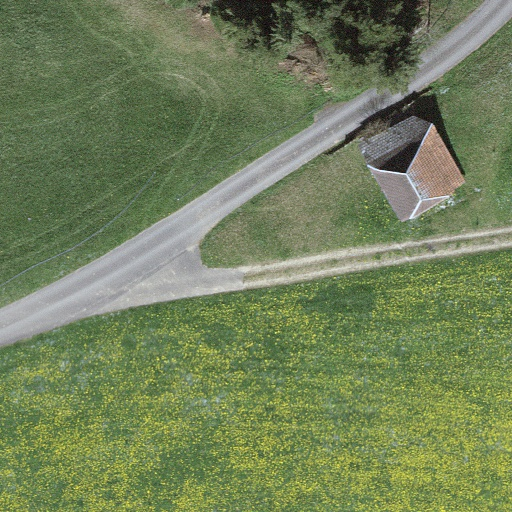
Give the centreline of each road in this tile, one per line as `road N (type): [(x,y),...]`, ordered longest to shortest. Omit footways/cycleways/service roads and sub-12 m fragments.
road 1 (track): [(0,322),(80,287),(502,0)]
road 2 (track): [(80,287),(511,229)]
